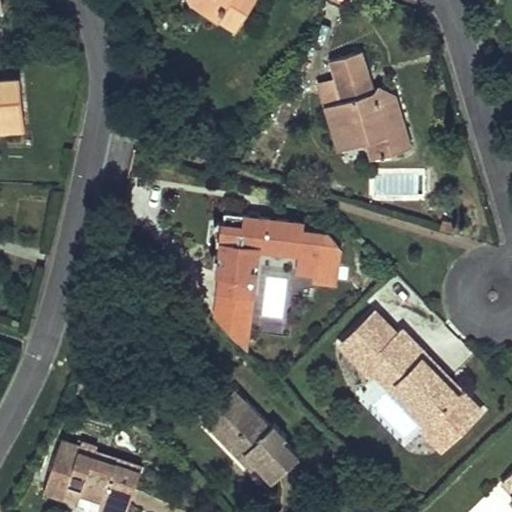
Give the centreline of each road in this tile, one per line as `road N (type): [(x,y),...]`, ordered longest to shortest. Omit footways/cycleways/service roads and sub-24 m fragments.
road 1 (residential): [(83,0),(103,62),(98,130),(63,288),(0,436)]
road 2 (residential): [(450,0),(511,226)]
